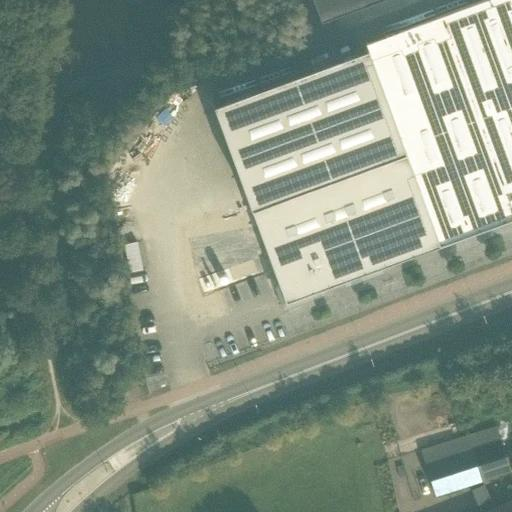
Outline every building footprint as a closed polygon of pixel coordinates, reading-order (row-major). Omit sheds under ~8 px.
[(251,208),(285,303),(511,219),(511,0),(484,0),(211,101),(251,208)] [(313,0),(321,22),(380,0),(313,0)] [(123,243),(126,271),(141,270),(138,241),(123,243)] [(480,481),(510,471),(496,427),(462,437),(480,481)] [(462,437),(423,449),(428,464),(424,465),(434,495),(480,481),(462,437)] [(511,511),(511,464),(510,465),(511,469),(511,500),(492,509),(492,511),(511,511)]
